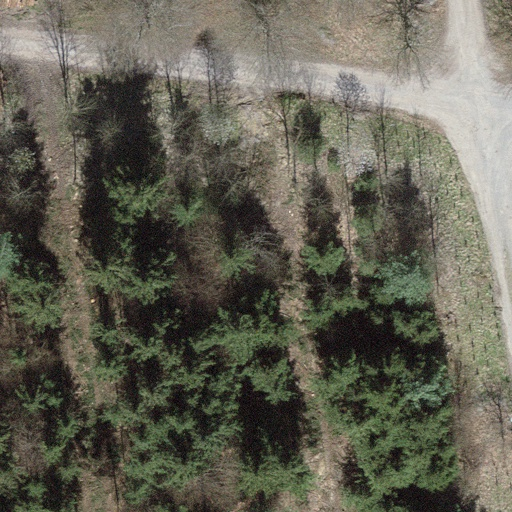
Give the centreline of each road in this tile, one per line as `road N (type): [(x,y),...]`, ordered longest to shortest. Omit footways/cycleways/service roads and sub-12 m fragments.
road 1 (track): [(0,43),(511,104)]
road 2 (track): [(511,284),(462,0)]
